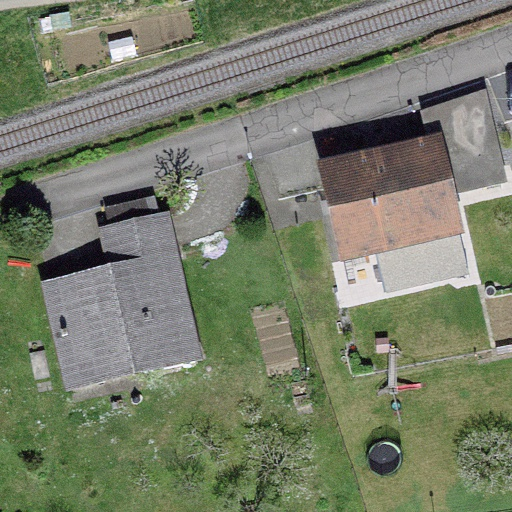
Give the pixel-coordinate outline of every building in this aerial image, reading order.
[(70,28),(67,11),(37,15),(39,32),(70,28)] [(506,185),(486,89),(420,111),(426,138),(440,135),(455,197),(506,185)] [(426,138),(316,164),(339,262),(397,248),(404,280),(465,266),(459,238),(464,237),(455,197),(440,135),(426,138)] [(164,211),(106,225),(113,257),(172,244),(164,211)] [(202,363),(177,252),(105,268),(50,281),(71,371),(136,355),(141,377),(202,363)]
